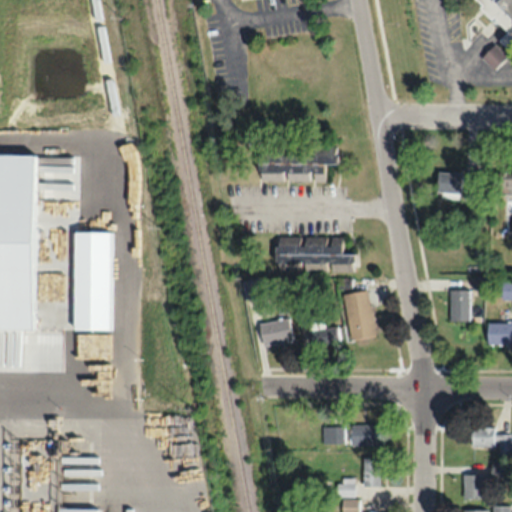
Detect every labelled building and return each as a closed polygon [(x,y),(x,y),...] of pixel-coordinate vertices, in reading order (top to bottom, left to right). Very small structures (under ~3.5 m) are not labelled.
[(511,0),(475,0),(506,29),(481,56),(493,68),(511,49),(511,0)] [(323,181),(323,163),(336,163),(336,146),(257,146),(257,181),(323,181)] [(511,194),(511,168),(501,169),(501,195),(511,194)] [(460,197),(460,171),(436,171),(436,197),(460,197)] [(464,200),(480,200),(480,181),(464,181),(464,200)] [(303,270),(353,271),(353,252),(341,252),(341,235),(276,235),(276,263),(303,263),(303,270)] [(242,297),(267,295),(265,277),(241,279),(242,297)] [(511,298),(511,280),(500,281),(500,298),(511,298)] [(348,339),(373,336),(366,288),(341,292),(348,339)] [(468,289),(448,289),(448,320),(468,320),(468,289)] [(310,347),(339,343),(337,325),(323,327),(322,316),(305,319),(310,347)] [(261,344),(291,340),(288,317),(258,321),(261,344)] [(485,344),(511,343),(511,321),(485,321),(485,344)] [(374,424),(348,424),(348,444),(374,444),(374,424)] [(320,443),(341,443),(341,426),(320,426),(320,443)] [(469,446),(496,446),(496,451),(509,451),(509,431),(493,431),(493,426),(469,426),(469,446)] [(361,486),(378,486),(378,457),(361,457),(361,486)] [(507,482),(507,462),(490,462),(490,482),(507,482)] [(459,474),(459,498),(486,498),(486,474),(459,474)] [(353,479),(336,479),(336,495),(353,495),(353,479)] [(357,511),(358,497),(339,497),(339,511),(357,511)]
